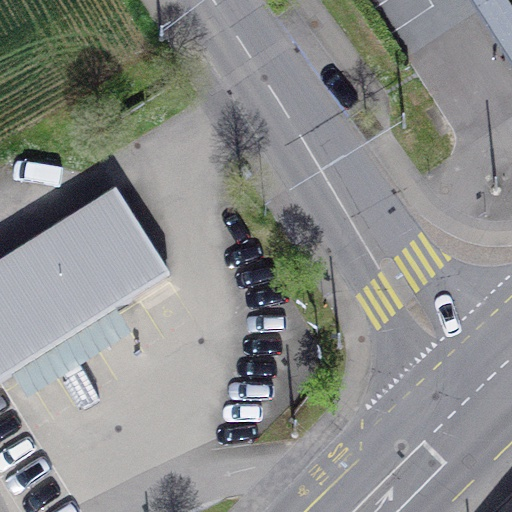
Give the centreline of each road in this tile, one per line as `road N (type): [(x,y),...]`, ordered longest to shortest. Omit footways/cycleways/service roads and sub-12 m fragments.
road 1 (tertiary): [(489,399),(398,281),(222,0)]
road 2 (secondary): [(374,511),(489,399)]
